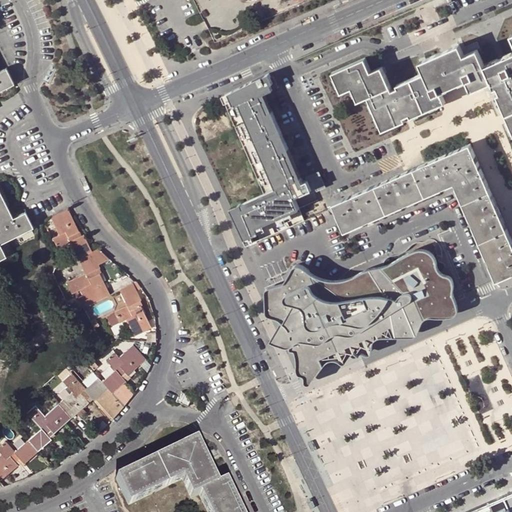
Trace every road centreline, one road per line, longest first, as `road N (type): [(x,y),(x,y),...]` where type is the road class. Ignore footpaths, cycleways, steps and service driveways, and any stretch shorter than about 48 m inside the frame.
road 1 (secondary): [(137,107),(277,398)]
road 2 (residential): [(495,300),(449,214),(342,265),(308,246),(263,257)]
road 3 (residential): [(147,395),(167,351),(167,320),(155,290),(89,216),(53,143)]
road 4 (tertiary): [(389,0),(137,107)]
road 5 (residential): [(277,398),(495,300)]
road 6 (residential): [(0,495),(77,463),(147,395)]
road 7 (unclassified): [(147,395),(219,431),(263,511)]
road 8 (residential): [(53,143),(31,87),(33,41),(18,0)]
road 9 (secondary): [(277,398),(330,511)]
road 10 (residential): [(402,511),(511,463)]
